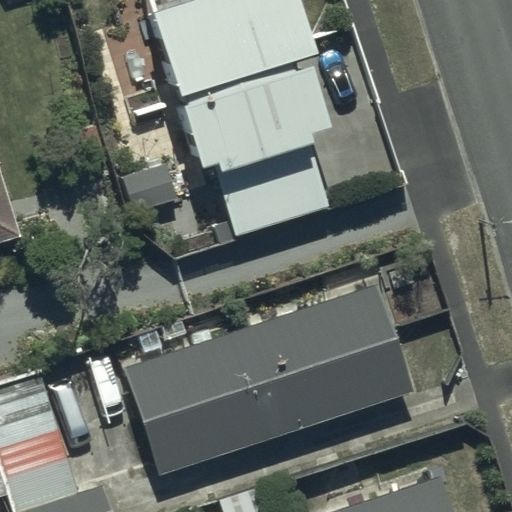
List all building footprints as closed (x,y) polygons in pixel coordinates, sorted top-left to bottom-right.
[(148,0),(149,2),(142,4),(192,165),(209,159),(226,214),(218,216),(227,243),(334,210),(311,135),(306,137),(303,128),(319,123),(300,61),(285,66),(282,55),(305,48),(290,0),(148,0)] [(0,234),(10,231),(0,202),(0,234)] [(403,387),(365,283),(114,365),(152,474),(403,387)] [(71,490),(32,368),(0,377),(0,490),(6,511),(103,511),(94,483),(71,490)] [(439,511),(427,473),(309,511),(439,511)]
